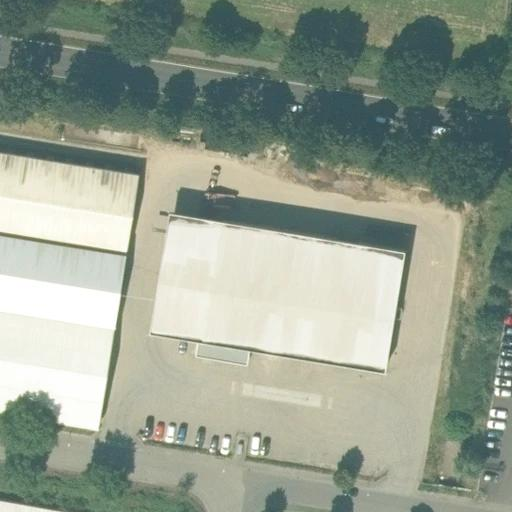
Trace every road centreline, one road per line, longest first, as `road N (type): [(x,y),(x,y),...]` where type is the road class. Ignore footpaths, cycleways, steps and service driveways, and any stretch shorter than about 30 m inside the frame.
road 1 (secondary): [(511,133),(0,50)]
road 2 (residential): [(0,438),(240,478)]
road 3 (residential): [(240,478),(448,511)]
